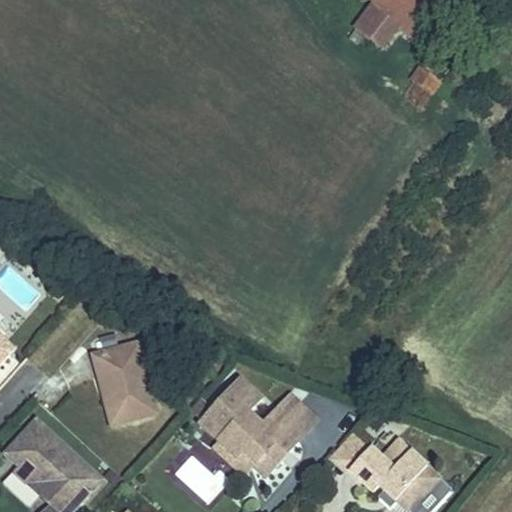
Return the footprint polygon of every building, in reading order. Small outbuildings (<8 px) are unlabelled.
[(398,29),(418,44),(449,0),(372,0),(371,3),(374,5),(355,32),(363,37),(382,52),(398,29)] [(349,40),(357,46),(363,37),(355,32),(349,40)] [(412,82),(430,95),(439,83),(421,69),(412,82)] [(0,367),(14,351),(0,338),(0,367)] [(105,401),(112,427),(157,415),(139,345),(93,357),(99,379),(104,377),(110,399),(105,401)] [(99,379),(105,401),(110,399),(104,377),(99,379)] [(200,427),(219,444),(236,460),(243,452),(256,464),(253,467),(254,467),(266,479),(283,460),(278,454),(284,448),(289,453),(318,421),(292,398),(264,428),(248,414),(261,400),(241,382),(200,427)] [(190,411),(199,419),(210,407),(201,400),(190,411)] [(73,511),(101,481),(37,423),(7,456),(19,467),(39,485),(43,480),(50,487),(40,498),(50,507),(45,511),(73,511)] [(360,489),(364,485),(350,472),(371,449),(354,433),(329,460),(360,489)] [(405,511),(411,511),(441,480),(399,442),(383,460),(371,449),(350,472),(364,485),(374,495),(380,488),(384,492),(378,498),(390,510),(396,504),(405,511)] [(213,450),(244,478),(254,467),(253,467),(256,464),(243,452),(236,460),(219,444),(213,450)] [(278,454),(283,460),(289,453),(284,448),(278,454)] [(40,498),(50,487),(43,480),(39,485),(19,467),(3,485),(30,510),(40,498)] [(392,511),(433,511),(452,491),(441,480),(411,511),(405,511),(396,504),(390,510),(392,511)]
